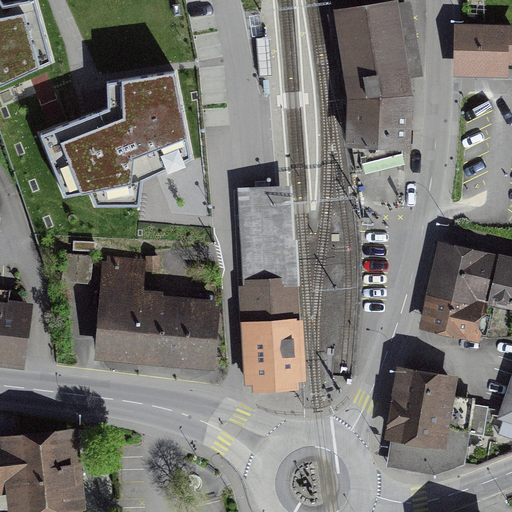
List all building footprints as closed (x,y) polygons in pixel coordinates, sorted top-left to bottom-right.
[(0,0),(0,82),(52,60),(36,0),(22,0),(5,3),(2,0),(0,0)] [(398,0),(393,0),(333,9),(348,99),(346,148),(411,151),(414,95),(398,0)] [(511,29),(458,31),(459,80),(511,78),(511,29)] [(269,37),(256,38),(259,77),(272,76),(269,37)] [(107,108),(41,135),(65,196),(89,191),(96,205),(139,206),(142,182),(191,159),(174,71),(107,82),(107,108)] [(241,188),(245,280),(294,277),(296,277),(292,185),(285,186),(277,186),(241,188)] [(511,265),(446,250),(436,295),(474,303),(476,291),(510,299),(509,302),(511,304),(511,265)] [(64,253),(62,281),(91,284),(93,255),(64,253)] [(139,259),(109,256),(101,349),(210,359),(214,314),(135,306),(139,259)] [(296,320),(294,277),(245,280),(246,286),(239,286),(244,386),(253,386),(253,393),(299,391),(299,382),(301,382),(307,382),(304,319),(298,320),(296,320)] [(480,338),(487,306),(474,303),(436,295),(429,326),(480,338)] [(0,354),(21,357),(28,309),(7,306),(6,311),(0,310),(0,354)] [(394,434),(410,468),(434,472),(463,463),(468,433),(455,431),(458,412),(444,409),(449,378),(404,370),(394,434)] [(511,384),(501,416),(511,419),(511,384)] [(484,435),(488,406),(474,403),(469,433),(484,435)] [(11,439),(0,439),(0,486),(17,485),(18,505),(75,499),(69,437),(11,443),(11,439)]
